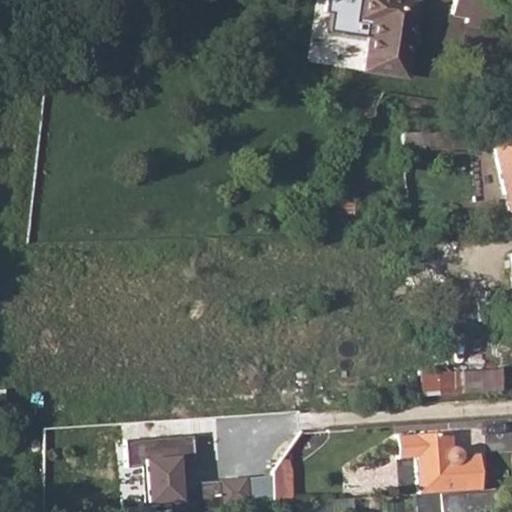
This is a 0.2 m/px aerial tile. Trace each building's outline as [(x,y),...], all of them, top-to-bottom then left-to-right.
[(362,70),(404,78),(415,1),(406,0),(361,0),(358,17),(370,19),(362,70)] [(453,0),(451,12),(467,15),(470,0),(453,0)] [(484,0),(470,0),(467,15),(466,23),(495,29),(499,3),(484,0)] [(468,132),(401,134),(401,150),(468,148),(468,132)] [(511,143),(492,148),(506,209),(511,207),(511,143)] [(351,192),(335,193),(335,211),(351,211),(351,192)] [(498,367),(459,370),(461,392),(499,389),(498,367)] [(461,392),(459,370),(437,371),(438,393),(461,392)] [(446,430),(392,435),(393,458),(411,457),(413,492),(477,488),(474,453),(455,454),(455,453),(454,452),(453,451),(451,450),(449,450),(448,450),(448,446),(446,430)] [(171,511),(219,507),(217,479),(177,482),(175,463),(194,461),(191,434),(122,439),(125,467),(142,465),(145,502),(170,500),(171,511)] [(274,499),(293,500),(294,460),(276,460),(274,499)] [(219,507),(247,505),(245,477),(217,479),(219,507)] [(492,488),(440,492),(441,511),(465,511),(466,511),(494,509),(492,488)] [(336,498),(312,500),(312,511),(337,510),(336,498)]
